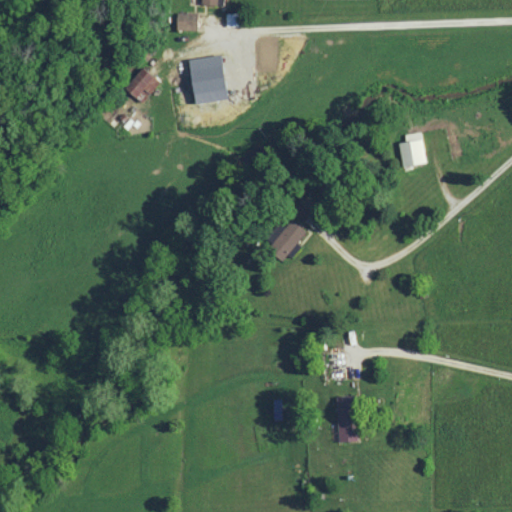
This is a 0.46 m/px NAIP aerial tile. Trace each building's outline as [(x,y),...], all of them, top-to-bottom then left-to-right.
[(199,12),(178,12),(177,29),(199,30),(199,12)] [(126,90),(143,103),(161,82),(138,63),(128,75),(135,80),(126,90)] [(406,134),(407,140),(399,142),(404,166),(428,162),(422,130),(406,134)] [(284,259),(309,231),(295,218),(270,246),(284,259)] [(360,440),(358,394),(338,395),(340,440),(360,440)]
